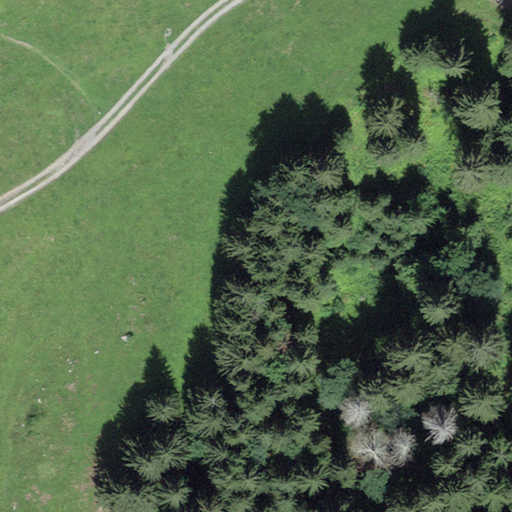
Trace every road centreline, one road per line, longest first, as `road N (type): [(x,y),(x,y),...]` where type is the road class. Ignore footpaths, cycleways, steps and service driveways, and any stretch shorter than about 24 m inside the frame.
road 1 (track): [(160,60),(57,163),(0,203)]
road 2 (track): [(0,43),(95,75),(160,60)]
